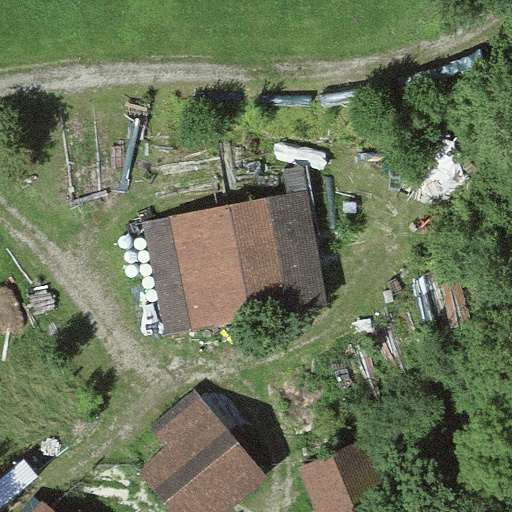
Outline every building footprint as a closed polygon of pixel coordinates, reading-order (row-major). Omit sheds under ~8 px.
[(307,186),(268,194),(289,308),(329,300),(307,186)] [(268,194),(173,213),(196,326),(289,308),(268,194)] [(196,326),(173,213),(142,219),(166,332),(196,326)] [(168,445),(215,405),(198,385),(151,425),(168,445)] [(220,511),(271,469),(215,405),(168,445),(144,466),(183,511),(220,511)] [(365,436),(299,464),(319,511),(372,511),(393,503),(365,436)] [(65,511),(46,495),(30,511),(65,511)]
